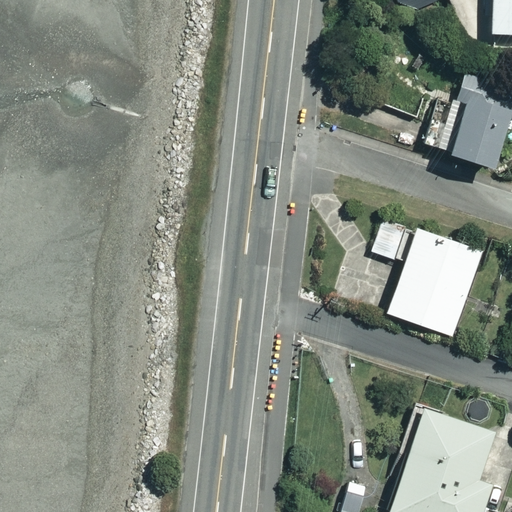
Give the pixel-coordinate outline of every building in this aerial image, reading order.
[(429,0),(394,0),(400,13),(429,0)] [(511,0),(484,0),(482,26),(511,28),(511,0)] [(511,84),(464,69),(441,140),(489,155),(502,116),(511,119),(511,84)] [(413,218),(381,307),(455,333),(486,244),(413,218)] [(419,399),(383,507),(398,511),(482,511),(510,429),(419,399)]
